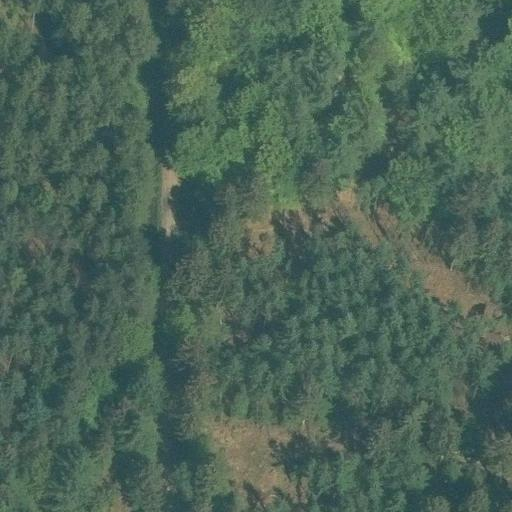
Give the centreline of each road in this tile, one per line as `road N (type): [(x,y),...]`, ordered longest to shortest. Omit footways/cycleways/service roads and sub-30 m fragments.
road 1 (track): [(173,401),(168,310),(182,0)]
road 2 (unclassified): [(511,31),(289,0)]
